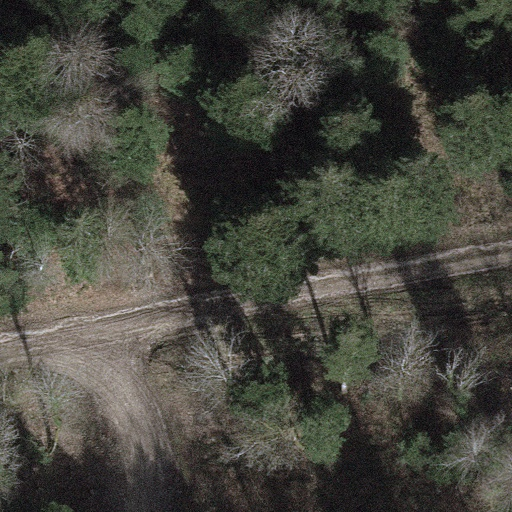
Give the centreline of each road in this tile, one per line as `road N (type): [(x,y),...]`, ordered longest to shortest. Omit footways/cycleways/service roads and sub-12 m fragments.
road 1 (track): [(0,355),(511,249)]
road 2 (track): [(83,335),(141,457),(143,511)]
